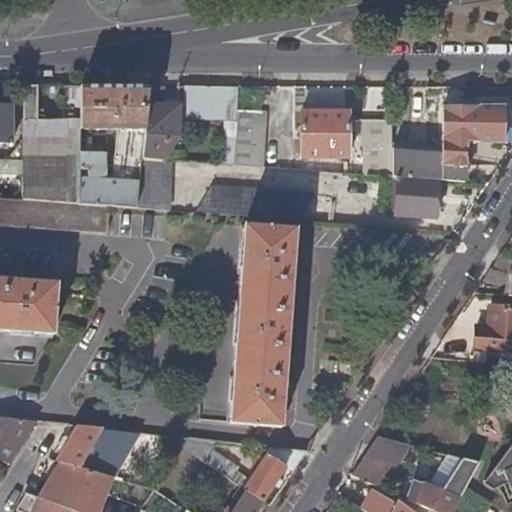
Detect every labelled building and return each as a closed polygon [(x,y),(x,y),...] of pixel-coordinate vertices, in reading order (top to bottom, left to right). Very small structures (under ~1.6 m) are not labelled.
[(23,200),(78,204),(79,152),(79,128),(79,118),(38,117),(38,86),(24,85),(23,200)] [(71,106),(79,106),(79,86),(64,86),(63,101),(71,106)] [(79,118),(79,128),(117,129),(144,129),(147,108),(149,86),(79,86),(79,106),(79,118)] [(183,118),(224,118),(237,118),(239,87),(186,86),(183,118)] [(0,104),(0,142),(11,143),(11,105),(0,104)] [(438,180),(463,182),(464,140),(500,141),(501,107),(442,106),(441,155),(391,152),(392,177),(438,180)] [(144,129),(140,157),(160,159),(177,135),(178,108),(147,108),(144,129)] [(238,118),(234,165),(240,165),(260,167),(264,111),(238,111),(238,118)] [(302,112),(301,157),(349,158),(350,111),(302,112)] [(221,135),(219,163),(234,165),(238,118),(237,118),(224,118),(223,135),(221,135)] [(366,145),(367,175),(392,177),(391,152),(391,120),(363,119),(363,145),(366,145)] [(111,180),(138,181),(140,157),(144,129),(117,129),(111,180)] [(78,204),(108,206),(134,208),(138,181),(111,180),(98,179),(99,153),(79,152),(78,204)] [(138,181),(134,208),(164,210),(168,160),(160,159),(140,157),(138,181)] [(434,218),(438,180),(392,177),(390,190),(396,191),(394,215),(434,218)] [(212,186),(196,213),(297,220),(313,194),(212,186)] [(0,226),(105,234),(108,206),(78,204),(23,200),(0,198),(0,226)] [(291,258),(299,258),(300,247),(293,246),(294,230),(240,226),(236,273),(239,273),(231,375),(228,375),(224,423),(277,427),(279,411),(286,411),(287,400),(280,398),(281,389),(286,332),(286,324),(292,267),(291,258)] [(0,330),(3,331),(3,334),(50,337),(55,284),(37,283),(37,277),(27,276),(27,282),(17,282),(0,280),(0,330)] [(474,327),(472,350),(511,353),(511,308),(489,307),(487,327),(474,327)] [(0,461),(7,464),(33,422),(0,418),(0,461)] [(78,468),(101,429),(78,427),(56,462),(59,463),(78,468)] [(180,449),(186,439),(171,437),(169,449),(179,450),(180,449)] [(402,444),(376,437),(362,458),(392,461),(402,444)] [(202,464),(216,442),(186,439),(180,449),(202,464)] [(511,440),(482,482),(491,489),(506,482),(511,495),(511,440)] [(295,467),(305,452),(278,449),(277,458),(295,467)] [(243,492),(260,503),(273,484),(284,467),(266,454),(241,490),(243,492)] [(392,461),(362,458),(350,475),(377,487),(392,461)] [(471,470),(475,463),(460,460),(456,468),(471,470)] [(88,511),(109,477),(78,468),(59,463),(39,499),(73,511),(88,511)] [(458,501),(471,470),(456,468),(446,487),(444,493),(403,477),(395,495),(433,511),(449,511),(455,500),(458,501)] [(374,490),(360,510),(364,511),(413,511),(396,501),(394,503),(374,490)] [(254,511),(260,503),(243,492),(230,510),(225,507),(221,511),(254,511)] [(73,511),(39,499),(25,493),(15,509),(22,511),(73,511)]
